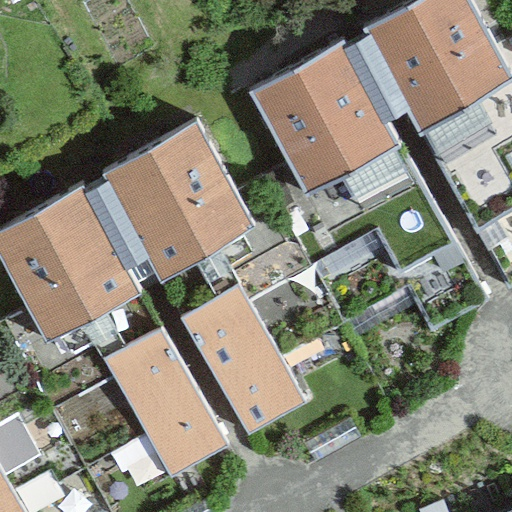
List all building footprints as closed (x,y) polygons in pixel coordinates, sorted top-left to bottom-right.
[(444,0),(431,0),(342,47),(398,154),(420,143),(498,100),(444,0)] [(342,47),(245,97),(300,205),(382,162),(398,154),(342,47)] [(511,92),(498,100),(420,143),(497,281),(511,272),(511,92)] [(183,130),(83,183),(139,290),(153,282),(240,237),(183,130)] [(382,162),(300,205),(277,218),(334,323),(392,290),(420,333),(469,303),(382,162)] [(83,183),(0,225),(0,259),(42,341),(123,299),(139,290),(83,183)] [(240,237),(153,282),(236,429),(291,396),(272,363),(322,333),(263,226),(240,237)] [(123,299),(42,341),(17,356),(83,474),(128,446),(148,479),(207,444),(123,299)] [(0,511),(16,511),(60,487),(0,381),(0,511)]
